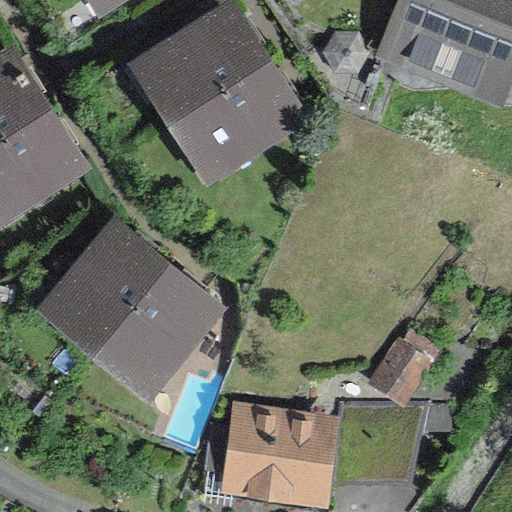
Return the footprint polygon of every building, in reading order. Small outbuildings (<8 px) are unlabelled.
[(123,0),(78,0),(91,20),(123,0)] [(264,43),(248,19),(240,24),(225,0),(222,0),(119,65),(160,129),(265,63),(256,48),(264,43)] [(511,77),(511,0),(395,0),(372,59),(499,109),(511,77)] [(319,51),(331,73),(356,73),(368,52),(356,31),(331,31),(319,51)] [(45,90),(29,66),(21,71),(5,46),(0,49),(0,138),(46,110),(37,95),(45,90)] [(304,125),(289,100),(297,95),(282,71),(273,76),(265,63),(160,129),(199,191),(304,125)] [(0,225),(85,172),(70,147),(78,142),(62,118),(54,123),(46,110),(0,138),(0,225)] [(80,363),(158,267),(146,257),(154,248),(132,229),(124,239),(103,222),(25,319),(80,363)] [(218,315),(196,297),(203,287),(180,269),(172,278),(158,267),(80,363),(140,411),(218,315)] [(366,381),(402,405),(441,346),(411,325),(403,338),(397,335),(366,381)] [(318,511),(333,419),(227,402),(223,426),(207,423),(200,470),(216,472),(212,497),(309,511),(318,511)] [(327,486),(340,486),(407,486),(422,434),(449,434),(449,405),(402,405),(340,405),(327,486)]
